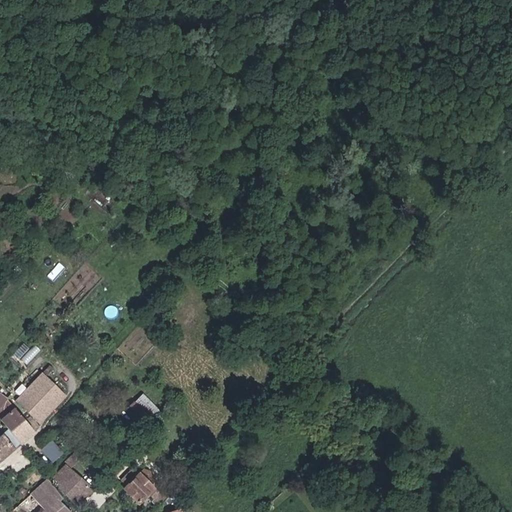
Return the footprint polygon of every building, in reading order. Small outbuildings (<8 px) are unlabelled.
[(51,377),(40,390),(64,411),(75,399),(51,377)] [(40,417),(50,425),(64,411),(40,390),(27,404),(30,408),(40,417)] [(0,416),(4,420),(14,404),(3,395),(0,392),(0,416)] [(6,392),(3,395),(14,404),(17,400),(6,392)] [(161,421),(136,397),(128,405),(153,429),(161,421)] [(25,412),(12,423),(20,435),(34,423),(25,412)] [(0,472),(29,447),(20,435),(12,423),(10,424),(0,432),(0,472)] [(20,435),(29,447),(44,434),(34,423),(20,435)] [(54,462),(65,451),(53,439),(42,449),(54,462)] [(77,469),(62,484),(74,497),(75,496),(89,510),(104,495),(77,469)] [(165,507),(170,511),(180,502),(175,498),(173,500),(152,479),(136,496),(150,509),(161,499),(167,505),(165,507)] [(60,511),(72,503),(74,501),(57,484),(45,496),(56,511),(60,511)] [(56,511),(45,496),(32,508),(34,511),(56,511)] [(78,511),(72,503),(60,511),(78,511)]
